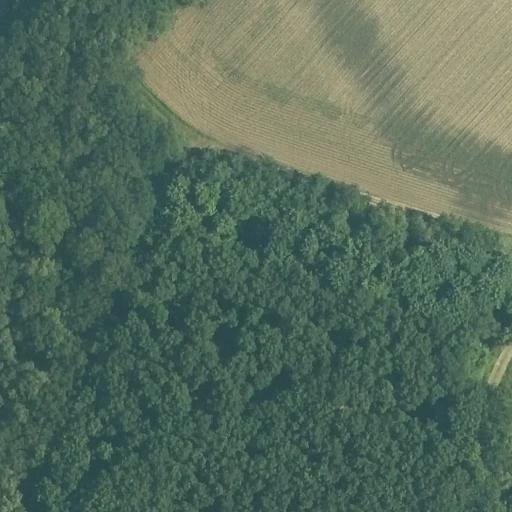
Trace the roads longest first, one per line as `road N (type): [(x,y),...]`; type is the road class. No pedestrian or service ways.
road 1 (track): [(511,235),(187,132),(19,511)]
road 2 (track): [(511,349),(484,421),(509,511)]
